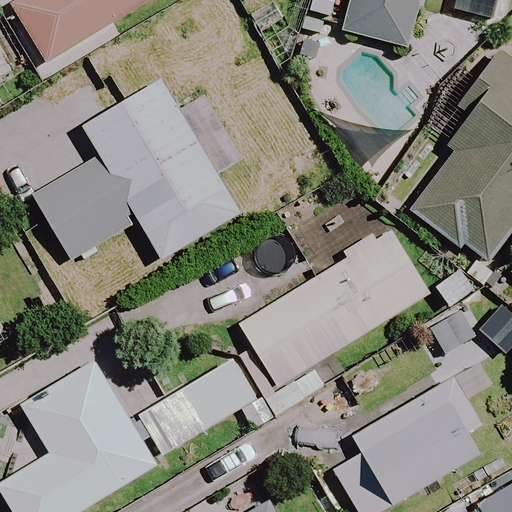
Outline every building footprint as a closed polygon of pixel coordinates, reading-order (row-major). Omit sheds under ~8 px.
[(157,0),(0,0),(0,12),(7,24),(17,18),(46,66),(157,0)] [(488,0),(500,3),(501,0),(355,0),(346,37),(409,53),(422,0),(488,0)] [(511,62),(501,55),(465,102),(438,138),(456,152),(409,214),(484,270),(511,233),(511,62)] [(177,113),(161,85),(83,129),(101,161),(34,199),(71,264),(140,226),(161,264),(240,219),(216,177),(242,163),(205,97),(177,113)] [(429,298),(391,235),(239,329),(277,391),(429,298)] [(511,351),(511,323),(498,313),(479,337),(507,358),(511,351)] [(255,404),(229,360),(140,414),(166,458),(255,404)] [(478,364),(451,379),(352,435),(367,461),(336,478),(355,511),(391,511),(478,463),(463,437),(479,428),(466,405),(493,390),(478,364)] [(86,511),(156,469),(94,370),(24,414),(51,458),(0,489),(0,495),(10,511),(86,511)] [(272,511),(266,501),(245,511),(272,511)]
